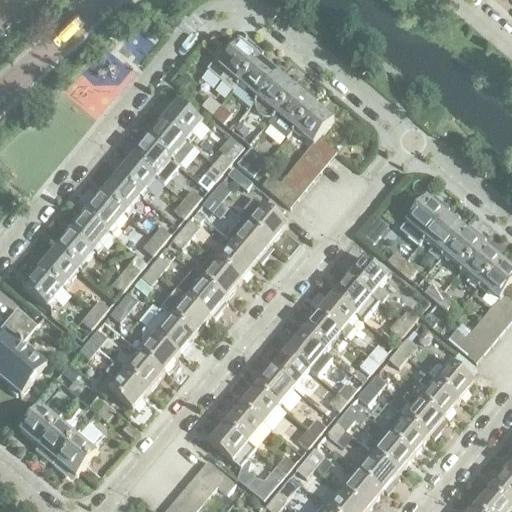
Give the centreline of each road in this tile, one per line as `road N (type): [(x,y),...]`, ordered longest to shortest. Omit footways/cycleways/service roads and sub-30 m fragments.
road 1 (residential): [(416,135),(280,22),(229,3),(198,14),(0,251)]
road 2 (residential): [(101,511),(416,135)]
road 3 (residential): [(511,402),(420,511)]
road 4 (secondary): [(0,94),(96,2)]
road 5 (residential): [(511,216),(416,135)]
